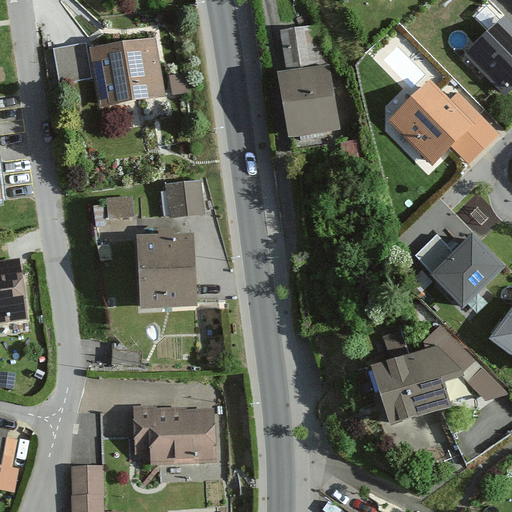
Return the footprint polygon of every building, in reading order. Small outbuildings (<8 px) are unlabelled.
[(511,32),(506,27),(471,60),(506,96),(511,90),(511,32)] [(318,30),(282,37),(289,76),(325,69),(318,30)] [(152,45),(94,55),(103,110),(162,100),(152,45)] [(87,46),(54,51),(59,84),(92,79),(87,46)] [(327,72),(280,81),(291,143),(339,134),(327,72)] [(186,76),(170,79),(173,97),(190,95),(186,76)] [(430,88),(392,126),(433,167),(453,147),(469,163),(496,137),(457,98),(449,106),(430,88)] [(360,143),(340,147),(344,169),(364,166),(360,143)] [(200,187),(168,191),(171,219),(203,215),(200,187)] [(132,200),(106,202),(108,222),(133,220),(132,200)] [(156,244),(139,245),(143,312),(195,310),(192,241),(170,242),(170,234),(156,235),(156,244)] [(415,257),(436,278),(458,256),(438,236),(415,257)] [(430,284),(463,317),(508,273),(475,240),(458,256),(436,278),(430,284)] [(20,263),(0,265),(0,325),(27,322),(20,263)] [(511,316),(490,347),(511,363),(511,316)] [(434,354),(370,375),(389,432),(449,412),(441,390),(465,382),(488,403),(508,397),(442,326),(424,343),(434,354)] [(142,366),(142,351),(114,350),(114,365),(142,366)] [(14,378),(1,376),(0,387),(0,389),(13,391),(14,378)] [(213,413),(135,416),(136,452),(152,451),(152,463),(215,460),(213,413)] [(0,495),(11,496),(18,449),(3,446),(0,461),(0,495)] [(102,466),(70,467),(71,511),(121,511),(103,511),(102,466)]
